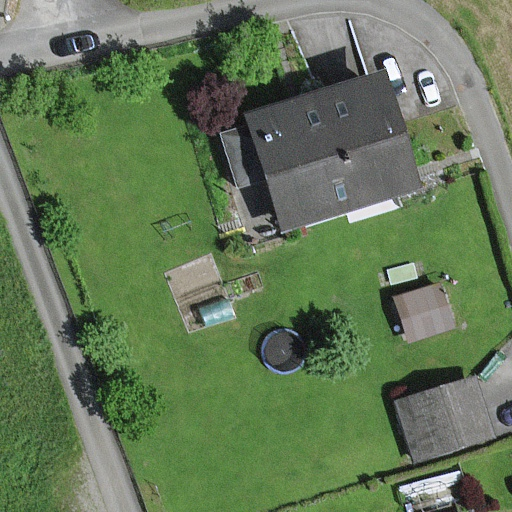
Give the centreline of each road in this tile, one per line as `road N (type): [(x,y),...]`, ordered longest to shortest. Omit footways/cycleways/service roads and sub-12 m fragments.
road 1 (residential): [(0,199),(117,511)]
road 2 (residential): [(303,0),(0,60)]
road 3 (residential): [(511,212),(469,94),(419,17),(369,0)]
